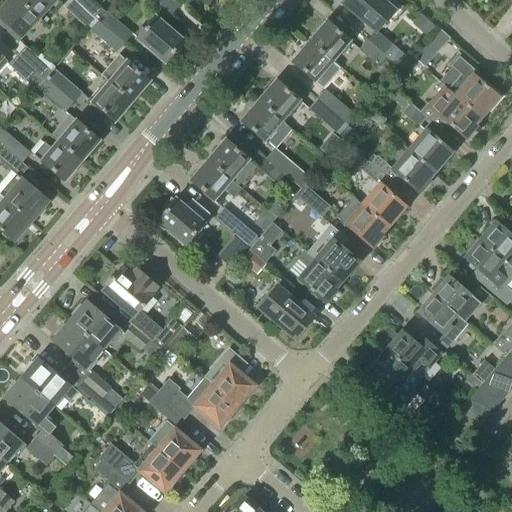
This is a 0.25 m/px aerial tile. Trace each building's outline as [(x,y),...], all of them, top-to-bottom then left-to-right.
[(26,30),(38,17),(19,0),(8,0),(0,9),(0,25),(17,42),(28,31),(26,30)] [(19,0),(38,17),(48,7),(53,12),(61,4),(57,0),(19,0)] [(68,0),(62,8),(89,31),(97,21),(73,0),(68,0)] [(92,0),(73,0),(97,21),(106,11),(92,0)] [(339,0),(339,1),(342,3),(341,4),(369,28),(374,32),(375,33),(375,32),(387,18),(393,23),(404,9),(393,0),(339,0)] [(106,11),(97,21),(124,44),(132,34),(106,11)] [(181,41),(153,17),(135,38),(163,62),(181,41)] [(97,21),(89,31),(115,54),(124,44),(97,21)] [(325,22),(308,42),(330,61),(347,41),(325,22)] [(367,41),(385,57),(402,71),(410,61),(375,32),(375,33),(374,32),(367,41)] [(377,66),(385,57),(367,41),(358,51),(377,66)] [(330,61),(308,42),(290,62),(322,90),(340,69),(330,61)] [(428,44),(414,59),(423,68),(437,53),(428,44)] [(53,70),(51,72),(24,47),(16,56),(43,81),(45,79),(53,70)] [(16,56),(8,64),(36,90),(37,89),(43,81),(16,56)] [(101,75),(105,79),(106,80),(131,101),(148,81),(125,62),(124,62),(117,56),(101,75)] [(459,74),(446,88),(447,89),(479,117),(497,96),(474,77),(477,73),(457,56),(449,66),(459,74)] [(55,87),(73,103),(81,94),(53,70),(45,79),(55,87)] [(45,79),(43,81),(37,89),(65,112),(73,103),(55,87),(45,79)] [(106,80),(105,79),(88,100),(91,102),(114,122),(131,101),(106,80)] [(258,102),(283,124),(301,104),(275,82),(258,102)] [(479,117),(447,89),(446,90),(441,85),(419,112),(425,117),(424,118),(438,130),(444,123),(464,139),(474,126),(473,125),(479,117)] [(356,116),(325,90),(316,100),(347,127),(356,116)] [(401,114),(417,127),(424,118),(425,117),(419,112),(410,104),(398,94),(393,100),(404,110),(401,114)] [(347,127),(316,100),(308,110),(339,136),(347,127)] [(258,102),(240,122),(265,144),(267,142),(274,149),(266,159),(265,160),(265,161),(283,176),(300,191),(305,186),(310,179),(310,178),(276,150),(291,131),(283,124),(258,102)] [(80,161),(98,140),(69,115),(68,116),(69,117),(52,136),(80,161)] [(0,146),(3,148),(20,163),(29,153),(0,129),(0,146)] [(408,151),(433,172),(450,152),(425,130),(408,151)] [(225,140),(207,161),(241,190),(255,173),(261,179),(264,175),(276,185),(283,176),(265,161),(258,169),(225,140)] [(51,149),(44,143),(34,156),(63,181),(80,161),(58,142),(51,149)] [(0,184),(0,195),(29,220),(46,200),(18,177),(26,168),(20,163),(3,148),(0,151),(0,161),(11,171),(0,184)] [(433,172),(408,151),(391,170),(377,158),(371,165),(383,176),(395,186),(401,179),(418,193),(428,182),(426,180),(433,172)] [(207,161),(189,182),(218,206),(228,194),(234,199),(241,190),(207,161)] [(367,162),(360,170),(378,186),(361,205),(386,227),(404,207),(389,193),(395,186),(383,176),(371,165),(367,162)] [(330,208),(305,186),(295,196),(303,203),(321,218),(330,208)] [(0,230),(1,231),(0,233),(6,239),(9,238),(11,240),(29,220),(0,195),(0,230)] [(379,235),(386,227),(361,205),(353,198),(336,218),(371,248),(381,236),(379,235)] [(156,222),(154,224),(163,231),(165,229),(184,245),(202,223),(174,200),(173,200),(171,199),(161,210),(163,212),(156,221),(156,222)] [(273,201),(265,210),(276,219),(283,210),(273,201)] [(236,237),(248,247),(256,237),(222,210),(215,219),(232,234),(236,237)] [(511,236),(495,221),(479,239),(503,260),(511,267),(511,236)] [(272,224),(249,251),(264,264),(275,251),(270,247),(282,232),(272,224)] [(237,238),(219,258),(230,268),(248,247),(237,238)] [(511,267),(503,260),(479,239),(463,257),(477,269),(471,275),(506,305),(511,297),(511,293),(505,287),(511,279),(511,267)] [(331,240),(314,260),(314,261),(339,282),(357,262),(331,240)] [(264,264),(249,251),(241,260),(257,273),(264,264)] [(314,261),(314,260),(304,251),(296,260),(307,268),(297,280),(324,303),(334,291),(333,290),(339,282),(314,261)] [(128,322),(133,326),(149,340),(162,351),(167,346),(183,328),(173,320),(163,332),(139,312),(153,296),(152,295),(158,287),(138,269),(131,277),(122,269),(104,289),(134,315),(128,322)] [(434,292),(432,294),(456,315),(460,318),(467,309),(472,313),(480,304),(469,295),(447,276),(443,281),(440,279),(431,290),(434,292)] [(278,281),(256,307),(269,318),(294,339),(312,318),(287,296),(291,292),(278,281)] [(445,350),(466,325),(459,319),(460,318),(456,315),(432,294),(417,312),(443,334),(436,342),(445,350)] [(74,317),(70,321),(101,348),(110,338),(114,341),(122,332),(87,302),(82,307),(80,305),(72,315),(74,317)] [(101,348),(70,321),(65,327),(63,325),(56,333),(58,335),(53,341),(85,367),(83,369),(88,373),(97,362),(96,361),(102,353),(99,351),(101,348)] [(511,322),(492,345),(505,356),(507,354),(511,347),(511,322)] [(133,326),(124,336),(141,350),(142,349),(155,360),(162,351),(149,340),(133,326)] [(193,336),(183,328),(167,346),(177,355),(193,336)] [(393,334),(384,345),(387,347),(385,349),(409,370),(413,372),(420,379),(441,354),(419,336),(414,342),(407,336),(401,331),(396,336),(393,334)] [(385,349),(370,367),(397,391),(405,382),(413,372),(409,370),(385,349)] [(229,351),(205,379),(237,407),(240,403),(242,404),(248,398),(246,396),(254,387),(241,376),(247,368),(229,351)] [(505,356),(499,364),(511,369),(511,356),(507,354),(505,356)] [(52,405),(60,396),(68,403),(77,393),(107,418),(114,410),(114,409),(115,408),(84,382),(76,390),(38,359),(34,364),(31,362),(23,372),(26,374),(21,379),(52,405)] [(477,368),(472,375),(482,383),(487,377),(490,374),(494,369),(484,360),(477,368)] [(494,369),(490,374),(511,382),(511,369),(499,364),(494,369)] [(115,408),(123,399),(92,372),(84,382),(115,408)] [(490,374),(482,383),(503,392),(507,393),(511,382),(490,374)] [(472,375),(465,382),(476,390),(482,383),(472,375)] [(43,431),(36,440),(55,456),(58,458),(62,453),(60,451),(63,447),(49,435),(57,425),(44,415),(52,405),(21,379),(17,384),(15,382),(7,391),(9,393),(4,398),(43,431)] [(196,390),(189,397),(186,400),(195,407),(219,428),(237,407),(212,385),(205,379),(196,390)] [(186,400),(189,397),(180,389),(169,380),(156,395),(185,419),(192,410),(195,407),(186,400)] [(503,392),(482,383),(476,390),(473,393),(495,402),(499,403),(503,392)] [(473,393),(465,403),(486,411),(491,413),(495,402),(473,393)] [(156,395),(148,404),(177,428),(185,419),(156,395)] [(481,424),(486,411),(465,403),(458,411),(477,428),(481,424)] [(430,445),(433,442),(432,441),(438,435),(421,421),(413,431),(430,445)] [(0,458),(4,462),(13,452),(17,456),(26,446),(0,424),(0,458)] [(149,444),(182,471),(182,472),(185,468),(187,470),(193,463),(191,461),(199,452),(166,424),(149,444)] [(511,439),(506,442),(501,448),(511,458),(511,439)] [(47,466),(55,456),(36,440),(27,450),(47,466)] [(99,457),(103,460),(112,469),(130,484),(140,472),(164,493),(182,471),(152,445),(135,465),(111,444),(99,457)] [(95,470),(109,482),(90,505),(99,511),(139,511),(120,496),(130,484),(112,469),(103,460),(95,470)] [(0,492),(0,507),(5,511),(13,503),(0,492)] [(260,511),(243,498),(230,511),(260,511)] [(449,507),(444,511),(479,511),(463,498),(453,510),(449,507)]
